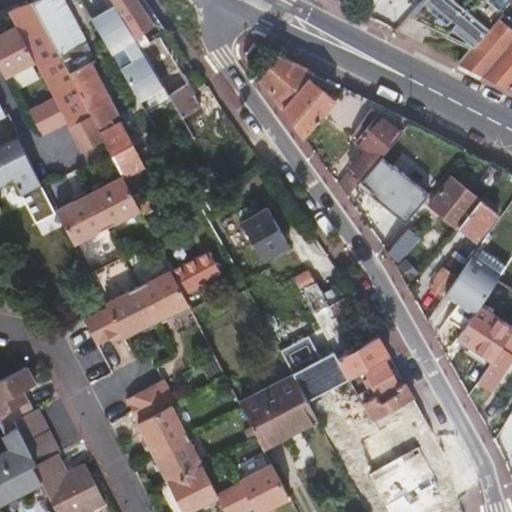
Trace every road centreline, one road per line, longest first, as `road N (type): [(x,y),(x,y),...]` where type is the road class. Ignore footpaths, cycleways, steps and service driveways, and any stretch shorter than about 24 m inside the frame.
road 1 (residential): [(492,511),(481,474),(416,349),(222,65),(210,0)]
road 2 (residential): [(136,511),(55,342),(0,327)]
road 3 (primary): [(210,0),(408,82)]
road 4 (primary): [(408,82),(284,0)]
